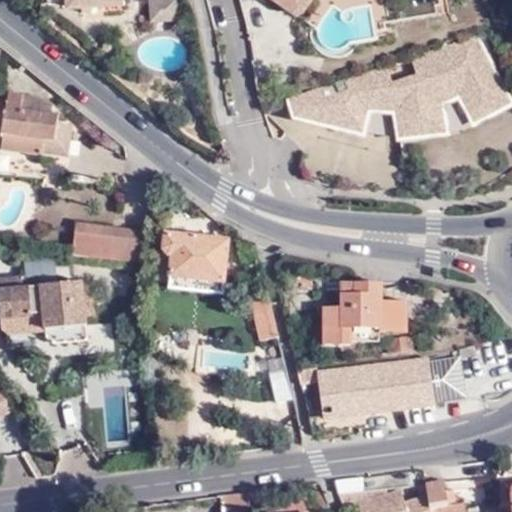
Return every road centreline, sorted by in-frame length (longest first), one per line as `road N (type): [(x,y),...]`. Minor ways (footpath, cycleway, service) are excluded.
road 1 (tertiary): [(507,428),(428,450),(0,504)]
road 2 (primary): [(229,196),(0,17)]
road 3 (primary): [(256,210),(327,240),(456,261),(505,285)]
road 4 (primary): [(510,218),(393,229),(256,210)]
road 5 (unclassified): [(229,196),(236,151),(196,0)]
